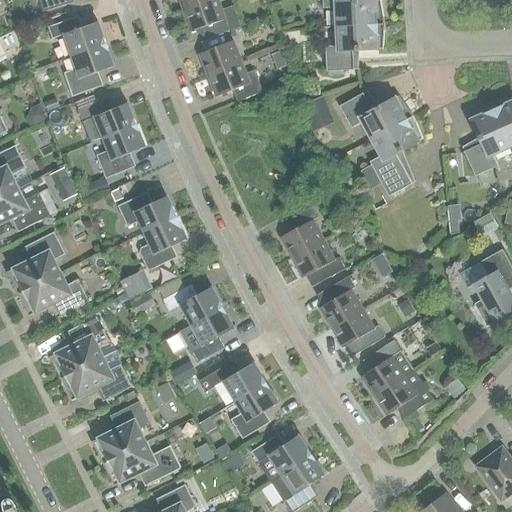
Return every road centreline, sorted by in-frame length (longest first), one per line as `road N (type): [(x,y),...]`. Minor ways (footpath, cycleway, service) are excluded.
road 1 (residential): [(394,491),(219,212),(180,124),(141,0)]
road 2 (residential): [(394,491),(511,378)]
road 3 (residential): [(420,0),(424,50),(511,46)]
road 4 (tertiary): [(53,511),(0,404)]
